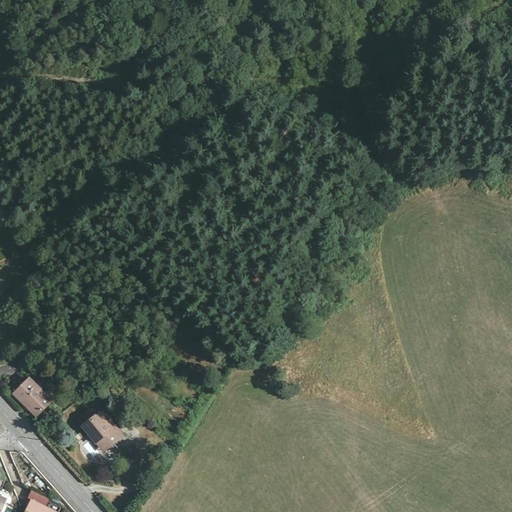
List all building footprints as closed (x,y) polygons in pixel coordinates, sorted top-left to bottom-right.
[(31,377),(18,391),(33,405),(31,408),(38,415),(53,400),(31,377)] [(118,432),(102,413),(99,414),(94,408),(80,420),(101,446),(118,432)] [(105,410),(102,413),(118,432),(101,446),(105,451),(125,434),(105,410)] [(0,511),(2,511),(9,500),(0,495),(0,511)] [(57,511),(34,500),(28,511),(57,511)]
